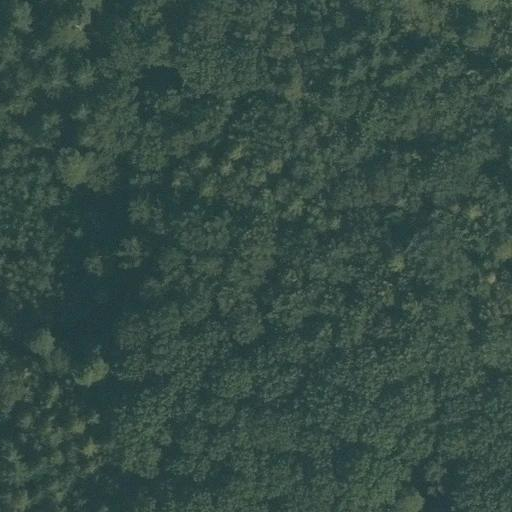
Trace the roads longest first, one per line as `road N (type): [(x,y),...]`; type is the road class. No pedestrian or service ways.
road 1 (track): [(143,0),(118,511)]
road 2 (track): [(142,85),(511,178)]
